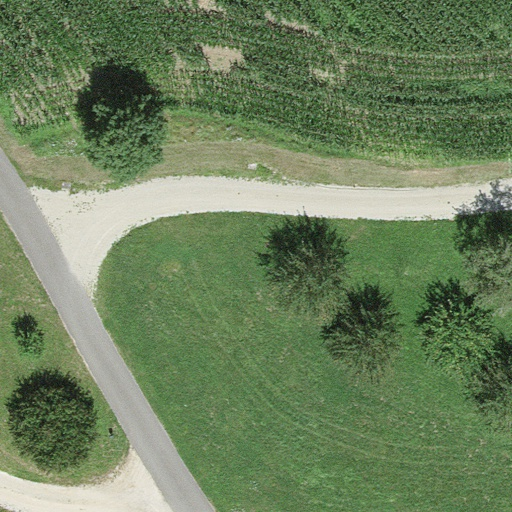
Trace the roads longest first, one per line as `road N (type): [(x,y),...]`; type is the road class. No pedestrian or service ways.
road 1 (track): [(55,270),(91,226),(143,197),(298,203),(511,191)]
road 2 (unclassified): [(175,511),(150,479),(55,270),(0,185)]
road 3 (track): [(150,479),(65,503),(0,498)]
